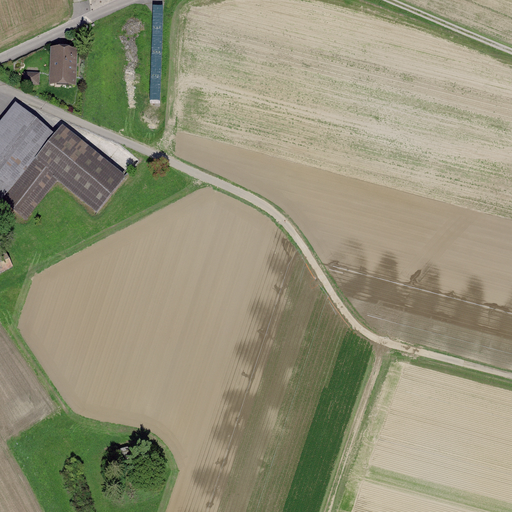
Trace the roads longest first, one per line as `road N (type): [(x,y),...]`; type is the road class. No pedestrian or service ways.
road 1 (track): [(511,371),(365,331),(342,310),(288,222),(265,205),(0,88)]
road 2 (residential): [(130,0),(0,61)]
road 3 (track): [(511,51),(387,0)]
